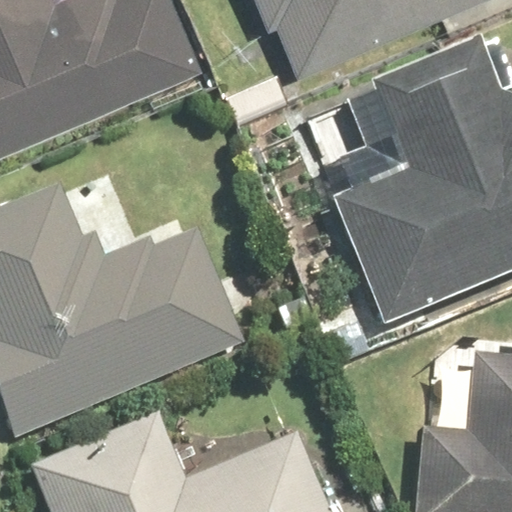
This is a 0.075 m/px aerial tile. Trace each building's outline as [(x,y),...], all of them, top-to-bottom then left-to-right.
[(0,0),(0,152),(201,72),(168,0),(0,0)] [(243,0),(254,26),(273,19),(293,73),(491,0),(243,0)] [(479,55),(365,96),(395,180),(329,204),(371,324),(511,274),(511,141),(509,142),(479,55)] [(54,191),(0,212),(0,415),(9,440),(259,343),(208,213),(98,256),(93,241),(76,248),(54,191)] [(511,511),(511,344),(437,340),(432,434),(411,433),(406,511),(511,511)] [(147,423),(20,473),(35,511),(330,511),(302,439),(174,490),(147,423)]
